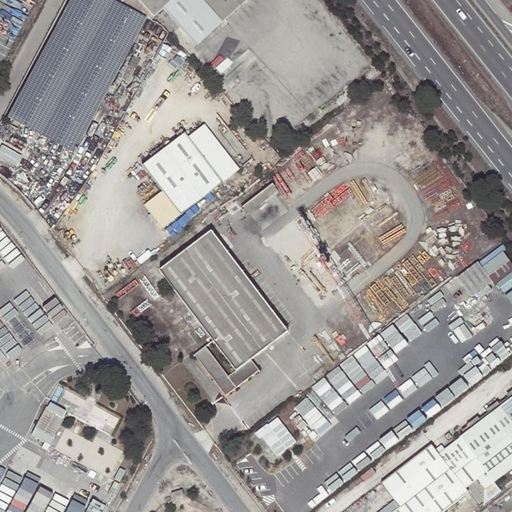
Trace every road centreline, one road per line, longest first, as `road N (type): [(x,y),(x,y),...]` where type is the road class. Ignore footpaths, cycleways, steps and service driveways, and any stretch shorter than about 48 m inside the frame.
road 1 (unclassified): [(0,202),(178,428)]
road 2 (motorway): [(378,0),(511,169)]
